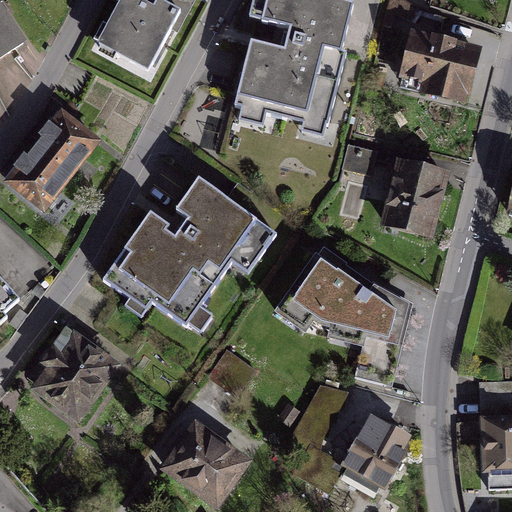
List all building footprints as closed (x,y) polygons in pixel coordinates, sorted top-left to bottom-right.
[(151,67),(184,7),(170,0),(157,0),(156,3),(150,0),(120,0),(109,21),(99,39),(151,67)] [(256,44),(238,112),(322,134),(357,0),(269,0),(264,18),(293,26),(288,46),(286,52),(256,44)] [(2,8),(0,4),(0,57),(25,40),(2,8)] [(469,102),(480,49),(470,47),(417,35),(405,88),(469,102)] [(96,140),(62,114),(50,130),(25,163),(10,183),(44,209),(96,140)] [(432,235),(448,177),(433,172),(401,162),(386,225),(432,235)] [(250,274),(279,237),(201,179),(177,211),(191,221),(181,235),(172,228),(154,215),(103,281),(145,313),(152,304),(185,329),(235,263),(250,274)] [(343,218),(361,220),(365,188),(347,186),(343,218)] [(385,302),(318,257),(288,304),(323,330),(364,337),(356,377),(386,386),(404,315),(385,302)] [(0,317),(20,300),(0,278),(0,317)] [(82,338),(71,329),(30,383),(78,419),(119,366),(82,338)] [(251,387),(251,362),(211,362),(212,388),(251,387)] [(347,401),(321,386),(289,442),(307,453),(295,474),(328,493),(339,474),(330,469),(336,460),(319,450),(347,401)] [(511,417),(484,418),(488,490),(511,488),(511,417)] [(386,491),(412,444),(371,421),(345,469),(386,491)] [(220,506),(251,467),(198,424),(167,463),(220,506)]
